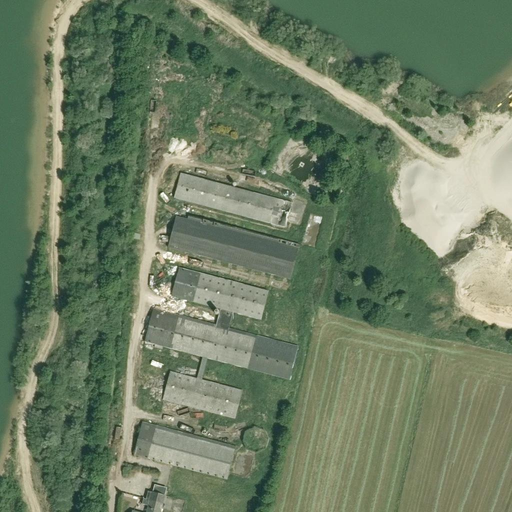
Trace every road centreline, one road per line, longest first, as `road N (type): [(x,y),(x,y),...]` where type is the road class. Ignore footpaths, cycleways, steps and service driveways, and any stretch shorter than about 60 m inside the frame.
road 1 (track): [(75,0),(58,47),(56,322),(26,414),(22,468),(34,511)]
road 2 (unclassified): [(115,511),(152,125)]
road 3 (track): [(511,127),(487,151),(438,158),(195,0)]
